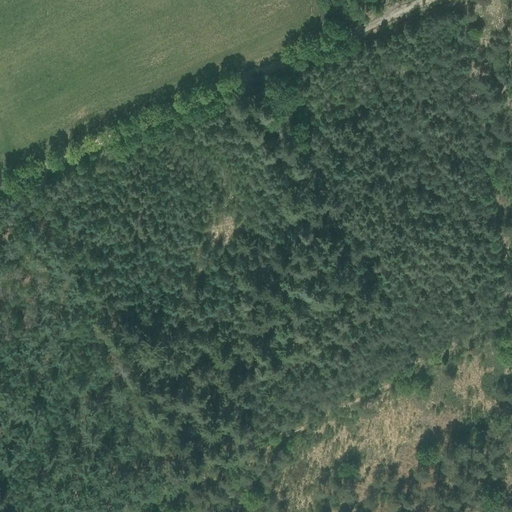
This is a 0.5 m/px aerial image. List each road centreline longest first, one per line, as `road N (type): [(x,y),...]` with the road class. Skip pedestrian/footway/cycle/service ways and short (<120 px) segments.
road 1 (track): [(0,184),(421,0)]
road 2 (track): [(131,511),(486,330)]
